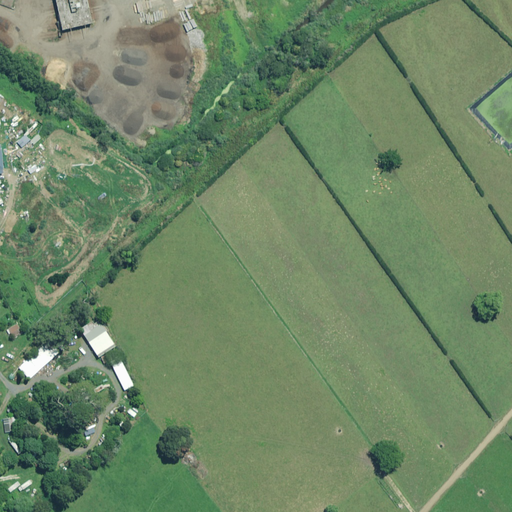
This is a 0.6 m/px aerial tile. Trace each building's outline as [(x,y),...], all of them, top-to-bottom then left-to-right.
[(91,23),(85,0),(51,0),(54,8),(59,30),(91,23)] [(21,333),(16,324),(6,330),(12,339),(21,333)] [(58,352),(48,341),(18,368),(28,379),(58,352)] [(109,362),(106,355),(100,358),(103,365),(109,362)] [(123,369),(118,372),(123,379),(127,377),(123,369)]
